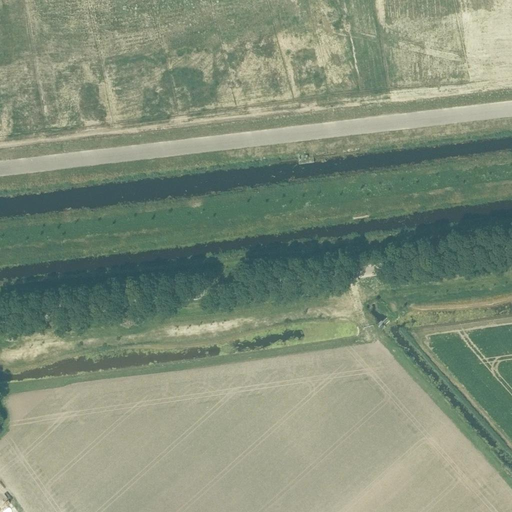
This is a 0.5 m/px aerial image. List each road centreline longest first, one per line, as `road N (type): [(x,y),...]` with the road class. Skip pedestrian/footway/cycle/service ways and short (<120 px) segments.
road 1 (unclassified): [(0,326),(511,251)]
road 2 (unclassified): [(511,109),(0,169)]
